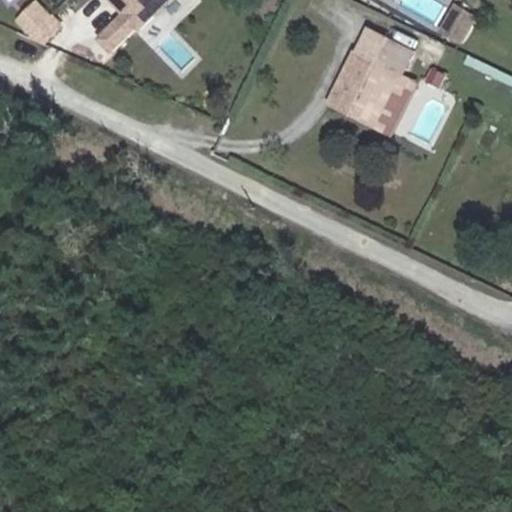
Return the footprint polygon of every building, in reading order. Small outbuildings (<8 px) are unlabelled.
[(113,0),(126,13),(100,38),(119,57),(177,0),(113,0)] [(430,0),(447,9),(452,0),(430,0)] [(447,20),(433,44),(450,53),(463,31),(447,20)] [(347,81),(322,127),(365,150),(403,77),(366,57),(359,70),(356,69),(349,82),(347,81)] [(384,114),(365,150),(379,157),(398,122),(384,114)]
